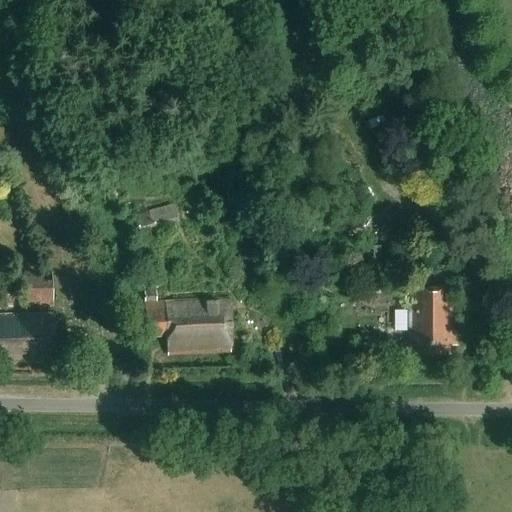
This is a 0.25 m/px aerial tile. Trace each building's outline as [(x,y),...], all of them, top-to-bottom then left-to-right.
[(171,207),(132,217),(138,237),(177,227),(171,207)] [(366,244),(364,280),(367,280),(366,287),(382,288),(382,280),(384,281),(386,245),(366,244)] [(19,274),(20,308),(52,307),(52,273),(19,274)] [(437,292),(411,292),(411,348),(419,348),(419,357),(451,357),(452,349),(460,349),(460,332),(455,332),(455,321),(460,321),(459,288),(437,288),(437,292)] [(231,355),(228,303),(227,297),(155,301),(155,291),(144,292),(147,343),(166,342),(167,359),(231,355)] [(11,297),(1,297),(1,308),(12,308),(11,297)] [(0,361),(52,361),(52,319),(0,319),(0,361)]
